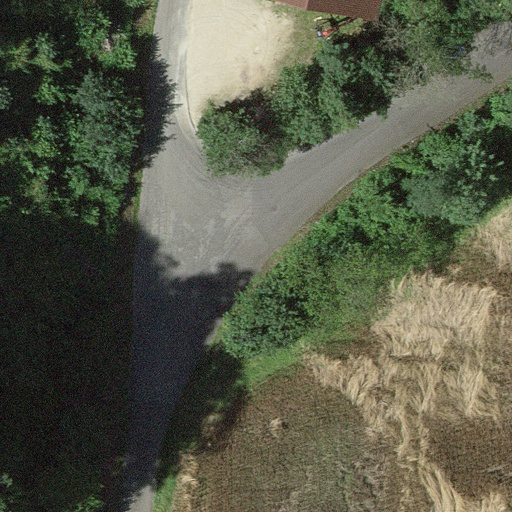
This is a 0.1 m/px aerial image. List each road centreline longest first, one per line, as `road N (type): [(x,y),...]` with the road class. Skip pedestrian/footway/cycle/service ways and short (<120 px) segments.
road 1 (track): [(212,0),(138,511)]
road 2 (residential): [(511,60),(169,273)]
